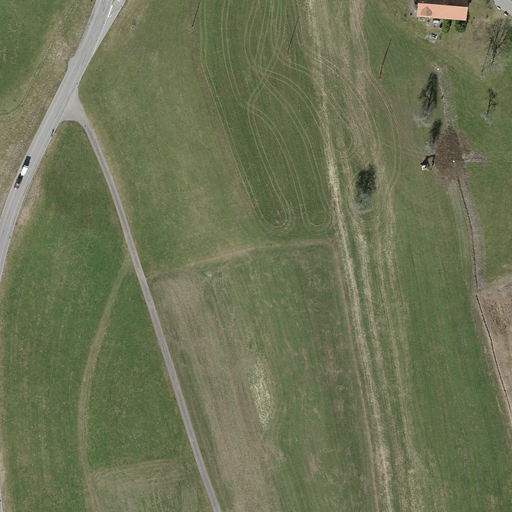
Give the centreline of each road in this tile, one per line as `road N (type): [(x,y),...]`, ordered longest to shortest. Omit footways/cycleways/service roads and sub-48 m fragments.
road 1 (track): [(62,97),(86,122),(111,182),(217,511)]
road 2 (track): [(95,511),(83,396),(131,247)]
road 3 (tertiary): [(97,19),(21,184),(0,250)]
